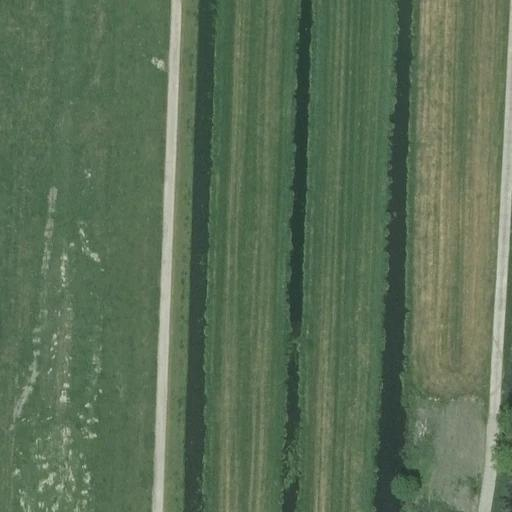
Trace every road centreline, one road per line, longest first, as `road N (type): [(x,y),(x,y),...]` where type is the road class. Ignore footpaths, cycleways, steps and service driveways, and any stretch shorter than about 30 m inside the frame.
road 1 (track): [(177,0),(159,511)]
road 2 (track): [(511,174),(485,511)]
